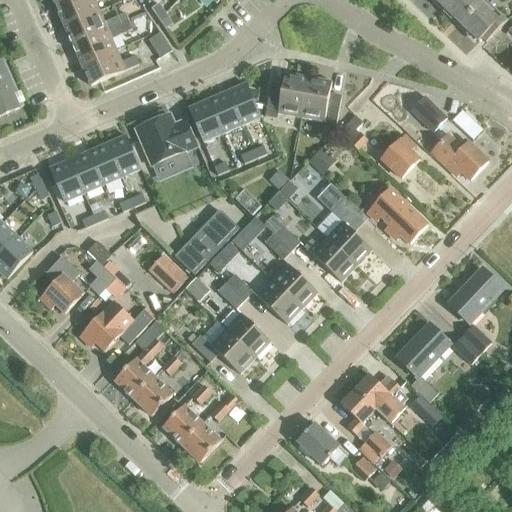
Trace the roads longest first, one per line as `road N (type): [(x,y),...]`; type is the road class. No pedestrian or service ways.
road 1 (residential): [(204,511),(511,190)]
road 2 (tertiary): [(198,511),(0,319)]
road 3 (residential): [(67,124),(217,63),(283,0)]
road 4 (residential): [(511,110),(368,31),(331,0)]
road 5 (residential): [(67,124),(16,0)]
